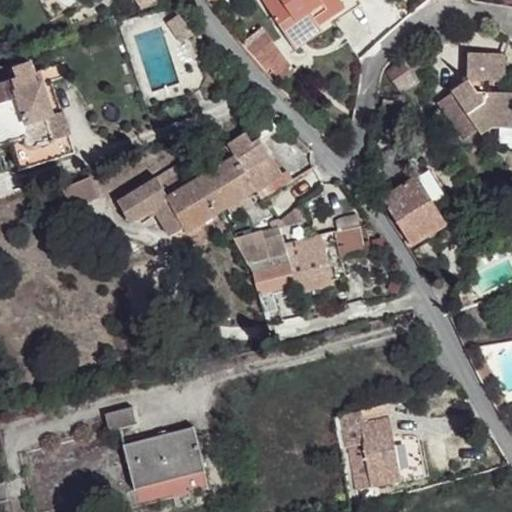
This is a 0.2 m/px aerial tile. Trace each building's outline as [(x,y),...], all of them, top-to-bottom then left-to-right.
[(263,0),(291,43),(307,33),(312,12),(324,5),(332,17),(357,0),(263,0)] [(291,43),(295,50),(363,6),(360,1),(359,0),(357,0),(332,17),(324,5),(312,12),(307,33),(291,43)] [(504,56),(468,56),(468,85),(486,85),(498,85),(504,79),(504,56)] [(0,84),(0,147),(10,144),(21,141),(22,146),(27,149),(33,150),(39,147),(53,142),(45,120),(44,119),(49,116),(39,84),(37,84),(29,62),(11,69),(15,80),(0,84)] [(401,90),(415,80),(402,63),(388,73),(401,90)] [(487,96),(486,85),(468,85),(468,86),(468,96),(487,96)] [(468,86),(439,105),(464,143),(476,134),(479,139),(489,132),(506,132),(511,126),(511,96),(487,96),(468,96),(468,86)] [(21,141),(10,144),(20,173),(77,154),(63,114),(45,120),(53,142),(39,147),(33,150),(27,149),(22,146),(21,141)] [(246,132),(247,135),(255,147),(261,142),(261,144),(279,132),(269,116),(246,132)] [(255,147),(247,135),(227,148),(235,162),(236,161),(235,159),(255,147)] [(261,144),(261,142),(255,147),(235,159),(236,161),(259,193),(270,186),(284,176),(261,144)] [(221,169),(235,162),(227,148),(215,156),(221,169)] [(201,182),(221,169),(215,156),(213,153),(192,167),(201,182)] [(201,182),(221,215),(259,193),(236,161),(235,162),(221,169),(201,182)] [(185,164),(159,179),(169,197),(197,183),(185,164)] [(419,180),(435,207),(448,199),(432,172),(419,180)] [(287,174),(284,176),(270,186),(275,195),(293,184),(287,174)] [(159,179),(120,203),(133,225),(155,211),(173,240),(187,230),(189,233),(221,215),(201,182),(197,183),(169,197),(159,179)] [(91,180),(64,191),(73,212),(100,201),(91,180)] [(412,248),(447,226),(435,207),(419,180),(383,201),(412,248)] [(270,186),(259,193),(264,202),(275,195),(270,186)] [(301,208),(281,224),(286,229),(306,224),(301,208)] [(345,219),(337,223),(339,232),(350,230),(360,229),(358,217),(345,219)] [(280,229),(261,234),(268,250),(284,246),(280,229)] [(339,232),(335,234),(341,261),(366,256),(361,229),(360,229),(350,230),(339,232)] [(250,267),(262,264),(289,256),(286,246),(284,246),(268,250),(261,234),(235,244),(250,267)] [(308,240),(286,246),(289,256),(311,250),(308,240)] [(311,250),(289,256),(291,265),(296,284),(299,296),(336,286),(325,246),(311,250)] [(291,265),(289,256),(262,264),(264,272),(291,265)] [(254,276),(264,272),(262,264),(250,267),(254,276)] [(254,276),(259,294),(276,289),(287,287),(296,284),(291,265),(264,272),(254,276)] [(269,316),(282,311),(277,294),(276,289),(259,294),(269,316)] [(97,413),(101,431),(129,424),(124,408),(97,413)] [(361,431),(363,444),(393,438),(391,425),(361,431)] [(116,446),(127,489),(196,472),(186,428),(116,446)] [(363,444),(369,474),(400,468),(393,438),(363,444)] [(369,474),(371,488),(403,480),(400,468),(369,474)]
